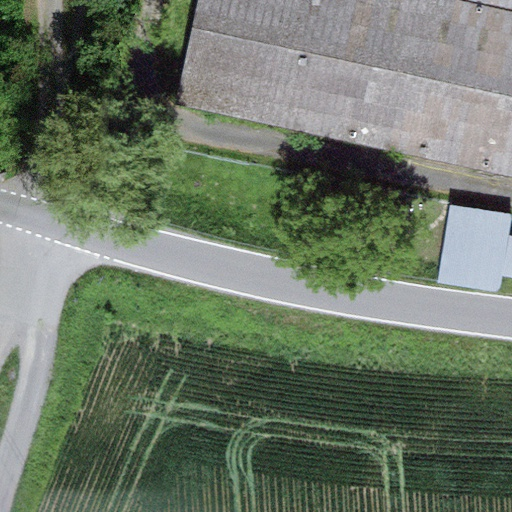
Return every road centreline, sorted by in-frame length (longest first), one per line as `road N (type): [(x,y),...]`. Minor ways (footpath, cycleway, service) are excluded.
road 1 (tertiary): [(511,316),(290,281),(0,205)]
road 2 (track): [(23,212),(57,92)]
